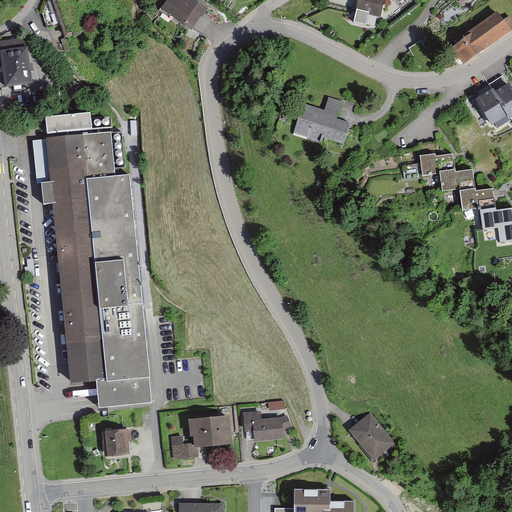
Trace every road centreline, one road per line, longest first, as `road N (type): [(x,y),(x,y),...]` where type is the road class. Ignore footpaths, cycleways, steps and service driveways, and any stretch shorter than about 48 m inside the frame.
road 1 (residential): [(320,454),(319,390),(228,198),(212,101),(222,54),(259,25)]
road 2 (residential): [(0,133),(26,153),(61,402),(22,409)]
road 3 (residential): [(320,454),(271,468),(31,495)]
road 4 (residential): [(259,25),(300,32),(372,73),(425,85),(455,81),(511,47)]
road 5 (secondary): [(22,409),(0,196)]
